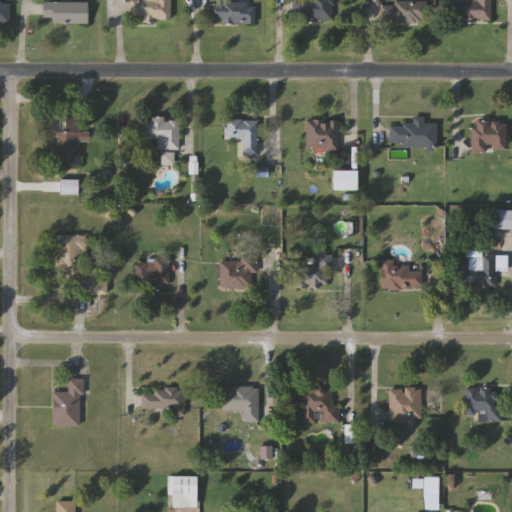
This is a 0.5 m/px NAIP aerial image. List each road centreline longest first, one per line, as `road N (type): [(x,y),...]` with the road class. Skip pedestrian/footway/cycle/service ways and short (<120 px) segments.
road 1 (residential): [(0,73),(511,72)]
road 2 (residential): [(511,340),(11,339)]
road 3 (residential): [(8,73),(11,511)]
